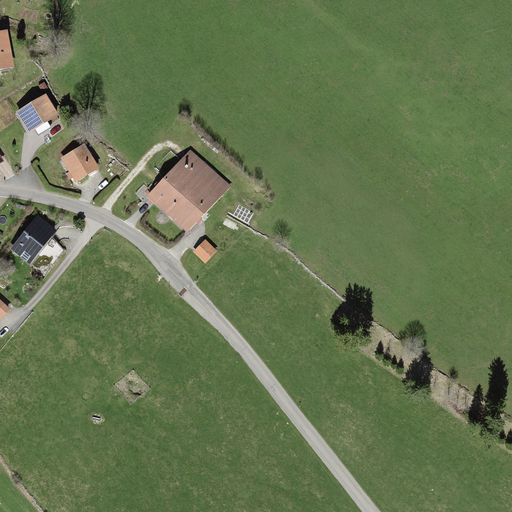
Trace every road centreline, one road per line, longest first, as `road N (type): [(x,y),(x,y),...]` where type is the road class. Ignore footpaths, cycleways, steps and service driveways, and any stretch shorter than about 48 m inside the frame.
road 1 (unclassified): [(191,293),(370,511)]
road 2 (residential): [(191,293),(130,235),(80,210),(0,192)]
road 3 (track): [(298,0),(411,84)]
